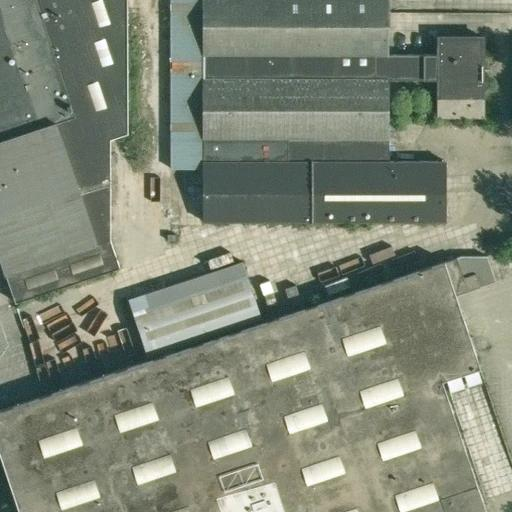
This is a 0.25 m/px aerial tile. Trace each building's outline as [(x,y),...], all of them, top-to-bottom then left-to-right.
[(0,0),(0,259),(14,302),(118,268),(109,239),(110,138),(127,133),(126,0),(0,0)] [(387,80),(388,56),(388,45),(387,6),(387,0),(170,0),(171,171),(203,172),(203,223),(315,223),(329,223),(354,223),(368,223),(445,223),(445,162),(387,162),(387,130),(387,90),(387,84),(387,80)] [(482,39),(454,38),(454,37),(437,37),(437,57),(388,56),(387,80),(437,80),(437,85),(437,100),(437,118),(484,118),(484,97),(482,97),(482,39)] [(461,257),(444,263),(0,410),(0,455),(19,511),(485,511),(477,485),(441,381),(479,368),(455,296),(496,283),(487,257),(461,257)] [(261,320),(242,262),(128,301),(148,359),(261,320)]
